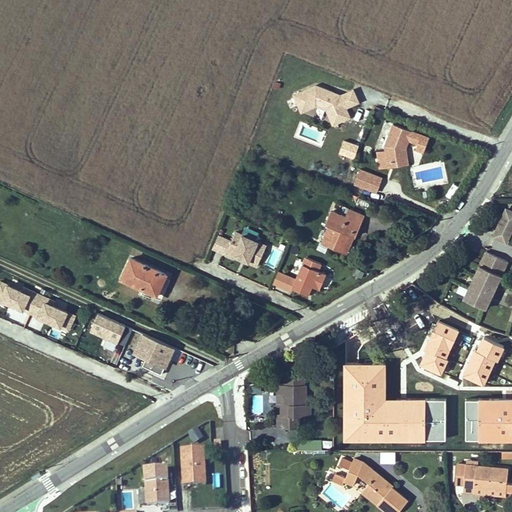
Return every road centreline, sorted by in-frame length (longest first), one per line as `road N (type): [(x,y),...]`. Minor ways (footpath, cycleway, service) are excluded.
road 1 (tertiary): [(457,224),(415,265),(219,379)]
road 2 (tertiary): [(219,379),(17,504)]
road 3 (unknown): [(511,137),(357,82)]
road 4 (unknown): [(407,350),(462,330),(481,341),(511,391)]
road 5 (unknown): [(407,350),(395,395),(399,417),(418,427),(462,429)]
road 6 (residential): [(235,511),(219,379)]
road 7 (unknown): [(203,264),(322,321)]
road 8 (unknown): [(112,380),(0,336)]
